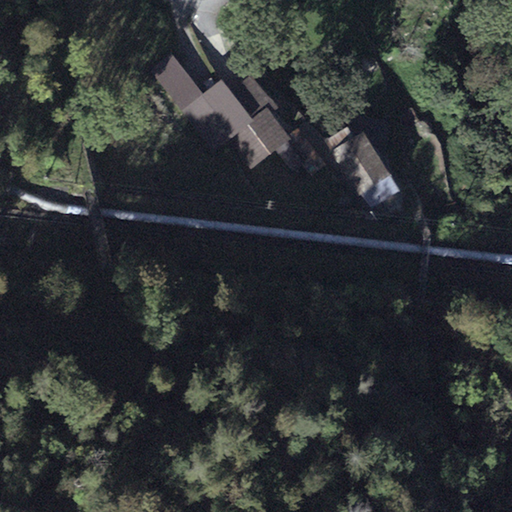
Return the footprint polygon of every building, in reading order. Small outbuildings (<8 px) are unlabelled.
[(277,108),(253,76),(232,91),(254,118),(268,107),(272,112),(277,108)] [(232,140),(257,122),(254,118),(232,91),(223,81),(184,111),(214,153),(232,140)] [(278,150),(291,141),(287,135),(272,112),(268,107),(254,118),(257,122),(232,140),(253,169),(278,150)] [(374,142),(388,138),(383,120),(362,115),(344,117),(351,127),(356,137),(366,130),(374,142)] [(278,150),(294,171),(304,163),(312,174),(327,163),(298,126),(287,135),(291,141),(278,150)] [(328,141),(361,194),(390,176),(393,174),(374,142),(366,130),(356,137),(351,127),(328,141)] [(361,194),(371,208),(400,192),(390,176),(361,194)]
